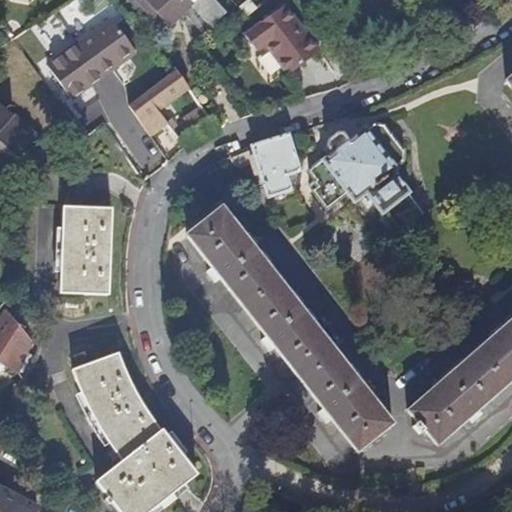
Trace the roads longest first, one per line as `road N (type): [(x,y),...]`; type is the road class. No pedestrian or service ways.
road 1 (residential): [(230,458),(168,367),(154,330),(148,283),(162,192),(194,161),(261,129),(402,84),(511,27)]
road 2 (residential): [(511,457),(425,509),(358,510),(285,489),(230,458)]
